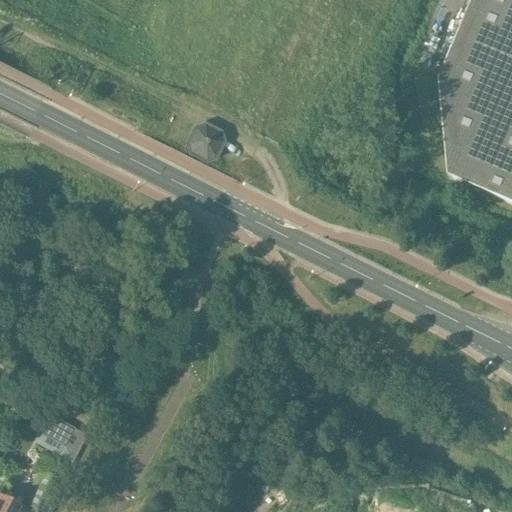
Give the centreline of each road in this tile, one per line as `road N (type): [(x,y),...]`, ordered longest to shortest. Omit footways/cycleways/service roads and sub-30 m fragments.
road 1 (tertiary): [(511,348),(0,94)]
road 2 (unclassified): [(119,511),(188,370)]
